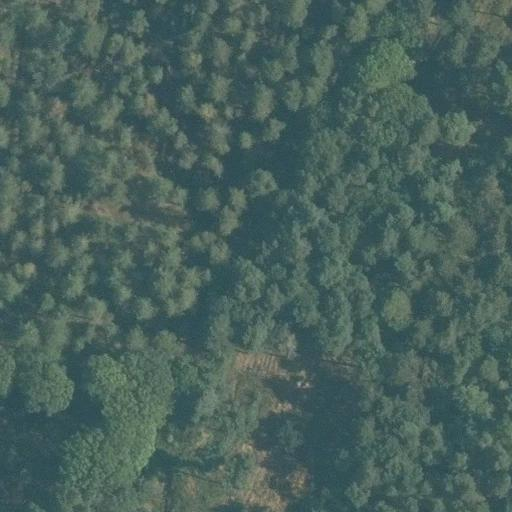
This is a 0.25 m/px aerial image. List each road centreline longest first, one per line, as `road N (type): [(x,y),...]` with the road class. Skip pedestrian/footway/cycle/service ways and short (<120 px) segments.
road 1 (track): [(161,411),(310,178),(404,0)]
road 2 (track): [(259,257),(0,178)]
